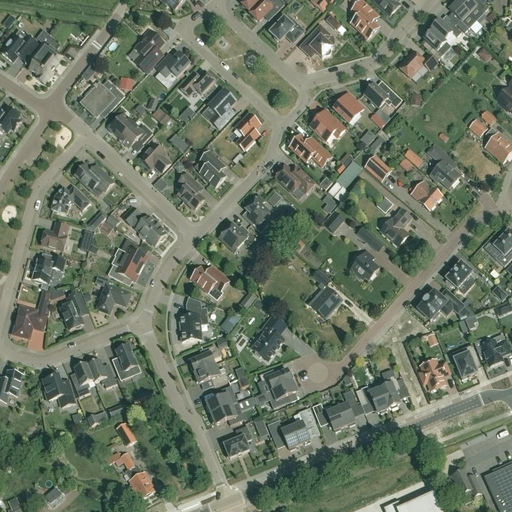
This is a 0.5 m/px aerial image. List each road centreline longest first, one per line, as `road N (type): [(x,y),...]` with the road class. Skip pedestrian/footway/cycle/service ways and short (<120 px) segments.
road 1 (tertiary): [(227,504),(510,388)]
road 2 (residential): [(342,370),(472,222),(511,208)]
road 3 (residential): [(227,504),(144,322)]
road 4 (residential): [(10,292),(38,190),(88,135)]
road 5 (residential): [(439,0),(377,63),(298,85)]
road 6 (residential): [(212,14),(189,22),(187,35),(278,122)]
road 7 (residential): [(0,350),(38,361),(144,322)]
road 8 (residential): [(195,236),(88,135)]
road 9 (residential): [(195,236),(268,160),(278,122)]
road 10 (residential): [(53,105),(127,0)]
